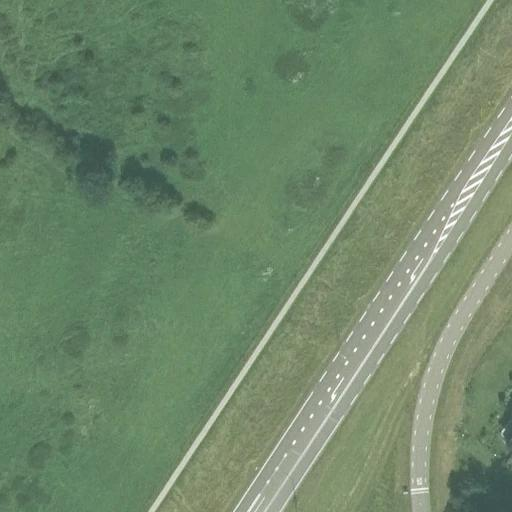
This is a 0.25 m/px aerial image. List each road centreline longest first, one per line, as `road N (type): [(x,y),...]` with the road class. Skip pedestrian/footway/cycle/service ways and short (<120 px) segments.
road 1 (primary): [(253,511),(511,121)]
road 2 (unclassified): [(421,511),(422,430),(438,359),(511,238)]
